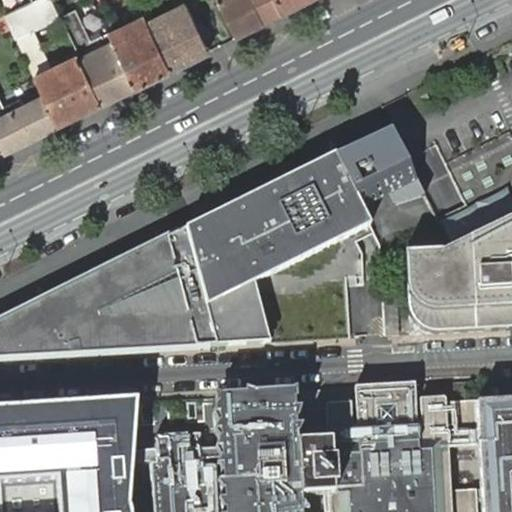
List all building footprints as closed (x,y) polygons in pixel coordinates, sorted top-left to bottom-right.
[(45,0),(33,5),(5,18),(15,41),(62,20),(52,0),(45,0)] [(235,39),(263,25),(250,0),(216,0),(235,39)] [(280,17),(313,0),(272,0),(280,16),(280,17)] [(170,72),(209,52),(208,52),(183,1),(174,6),(177,11),(155,22),(151,16),(145,19),(169,71),(170,72)] [(101,106),(136,89),(136,87),(112,39),(105,42),(104,40),(92,45),(78,14),(62,21),(78,55),(79,59),(101,105),(101,106)] [(136,89),(170,72),(169,71),(145,19),(110,35),(112,39),(136,87),(136,89)] [(57,128),(101,106),(101,105),(79,59),(34,79),(44,99),(57,127),(57,128)] [(4,155),(57,128),(57,127),(44,99),(21,109),(19,104),(6,109),(0,95),(0,147),(3,154),(4,155)] [(417,182),(404,157),(391,130),(352,148),(379,200),(417,182)] [(379,200),(352,148),(341,153),(368,206),(379,200)] [(368,206),(341,153),(335,157),(348,181),(362,209),(368,206)] [(373,231),(365,216),(348,181),(335,157),(306,171),(317,194),(318,196),(319,198),(325,209),(335,231),(339,240),(373,231)] [(335,231),(325,209),(319,198),(318,196),(317,194),(306,171),(277,186),(285,200),(293,217),(306,244),(311,253),(311,257),(340,243),(339,240),(335,231)] [(423,191),(434,218),(463,206),(452,179),(423,191)] [(306,244),(293,217),(285,200),(277,186),(221,213),(229,228),(234,237),(234,238),(251,271),(306,244)] [(475,204),(485,225),(511,212),(511,203),(506,190),(475,204)] [(257,345),(251,271),(234,238),(234,237),(229,228),(221,213),(186,230),(217,347),(257,345)] [(511,218),(444,252),(406,254),(408,292),(409,317),(415,326),(423,331),(423,332),(429,335),(511,330),(511,218)] [(186,230),(0,322),(0,359),(16,359),(107,354),(164,350),(217,347),(186,230)] [(254,284),(311,257),(311,253),(306,244),(251,271),(257,345),(270,344),(254,284)] [(397,301),(384,301),(386,337),(399,336),(397,301)] [(300,462),(318,462),(318,457),(451,448),(455,511),(482,511),(476,404),(475,382),(387,387),(354,388),(293,393),(294,411),(296,444),(298,463),(300,462)] [(219,417),(220,432),(222,466),(218,466),(220,485),(223,484),(225,501),(216,501),(216,511),(308,511),(308,497),(310,497),(320,496),(318,468),(318,462),(300,462),(298,463),(296,444),(294,411),(293,393),(217,397),(218,415),(219,417)] [(511,511),(511,401),(476,404),(482,511),(511,511)] [(136,402),(0,409),(0,511),(146,511),(143,465),(155,464),(154,452),(133,453),(136,402)] [(146,511),(216,511),(216,501),(225,501),(223,484),(220,485),(218,466),(222,466),(220,432),(164,436),(160,438),(156,442),(154,446),(154,449),(154,452),(155,464),(143,465),(146,511)] [(320,496),(310,497),(310,511),(371,511),(384,511),(383,511),(455,511),(451,448),(318,457),(318,462),(318,468),(320,496)]
